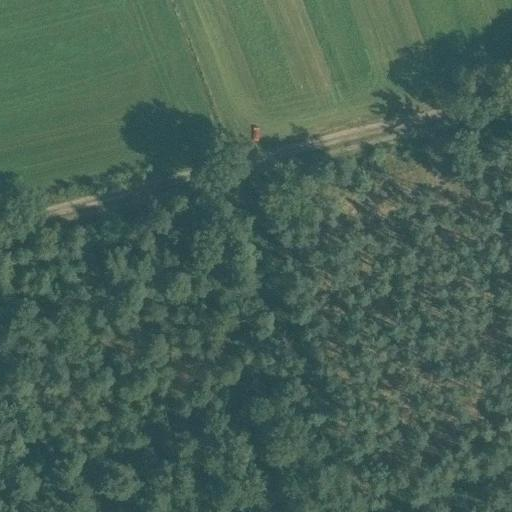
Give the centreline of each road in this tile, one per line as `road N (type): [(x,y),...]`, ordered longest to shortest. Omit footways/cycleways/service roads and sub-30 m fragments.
road 1 (track): [(0,222),(511,94)]
road 2 (track): [(345,511),(244,235),(241,192)]
road 3 (track): [(511,452),(340,511)]
